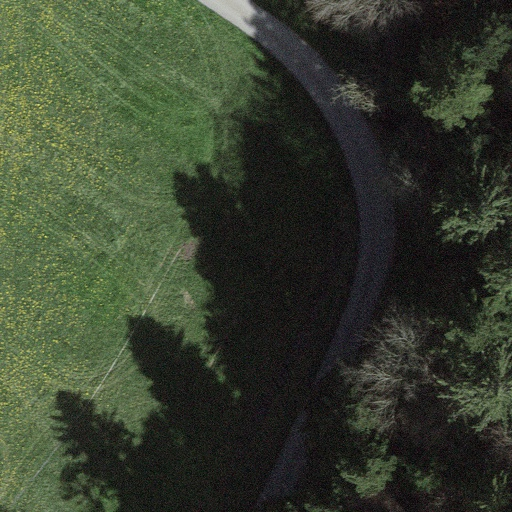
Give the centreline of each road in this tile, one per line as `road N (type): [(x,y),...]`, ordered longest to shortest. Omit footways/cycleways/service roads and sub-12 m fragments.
road 1 (unclassified): [(222,0),(300,57),(322,84),(364,156),(375,198),(377,230),(361,301),(277,511)]
road 2 (track): [(399,511),(419,406),(444,346),(471,309),(511,279)]
